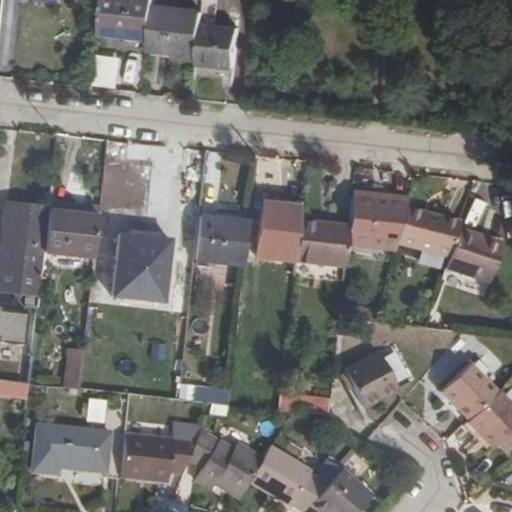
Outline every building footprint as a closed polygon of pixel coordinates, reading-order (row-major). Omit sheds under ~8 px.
[(160,0),(109,0),(106,31),(156,37),(160,3),(160,0)] [(207,22),(208,9),(160,3),(156,37),(155,46),(203,52),(207,22)] [(245,26),(207,22),(203,52),(202,62),(241,65),(245,26)] [(119,88),(124,57),(99,53),(94,84),(119,88)] [(175,216),(179,182),(163,181),(163,168),(139,165),(136,190),(119,188),(117,211),(175,216)] [(414,206),(415,202),(357,195),(356,203),(394,206),(395,203),(414,206)] [(402,248),(412,214),(414,206),(395,203),(394,206),(356,203),(353,232),(351,247),(401,253),(402,248)] [(303,226),(305,211),(266,206),(260,260),(299,264),(303,226)] [(53,215),(53,212),(12,208),(8,250),(48,254),(53,215)] [(464,233),(465,229),(412,214),(402,248),(453,261),(464,233)] [(97,263),(102,222),(53,215),(48,254),(48,258),(97,263)] [(247,271),(252,228),(199,223),(195,265),(247,271)] [(353,232),(303,226),(299,264),(298,266),(348,272),(351,247),(353,232)] [(494,243),(464,233),(453,261),(450,272),(494,287),(505,254),(492,250),(494,243)] [(492,250),(505,254),(507,247),(494,243),(492,250)] [(48,254),(8,250),(2,306),(13,306),(42,309),(48,258),(48,254)] [(104,268),(123,270),(125,253),(106,251),(104,268)] [(0,346),(8,347),(13,306),(2,306),(0,305),(0,346)] [(13,306),(8,347),(8,354),(12,354),(9,384),(33,387),(42,309),(13,306)] [(341,325),(380,329),(382,317),(342,311),(341,325)] [(0,346),(0,383),(9,384),(12,354),(8,354),(8,347),(0,346)] [(400,391),(382,356),(348,375),(367,410),(400,391)] [(64,387),(79,387),(79,367),(64,367),(64,387)] [(500,400),(501,399),(474,370),(446,399),(473,426),(500,400)] [(213,414),(224,416),(229,391),(182,383),(180,396),(215,402),(213,414)] [(330,414),(331,395),(279,393),(278,412),(330,414)] [(86,421),(104,423),(106,398),(87,397),(86,421)] [(470,429),(493,452),(494,453),(500,447),(511,435),(511,411),(500,400),(473,426),(470,429)] [(8,442),(27,445),(30,415),(10,413),(8,442)] [(114,435),(41,426),(36,473),(64,476),(64,469),(110,473),(114,435)] [(470,429),(466,433),(489,456),(493,452),(470,429)] [(511,435),(500,447),(508,456),(511,453),(511,435)] [(217,488),(243,502),(253,486),(266,464),(240,450),(237,455),(203,436),(199,447),(192,466),(205,473),(198,486),(213,495),(217,488)] [(128,439),(123,481),(171,487),(171,477),(186,479),(192,466),(199,447),(128,439)] [(266,464),(253,486),(293,511),(294,510),(313,477),(273,452),(266,464)] [(333,489),(314,511),(315,511),(366,511),(375,502),(345,475),(333,489)] [(313,477),(294,510),(296,511),(312,511),(314,511),(333,489),(313,477)]
